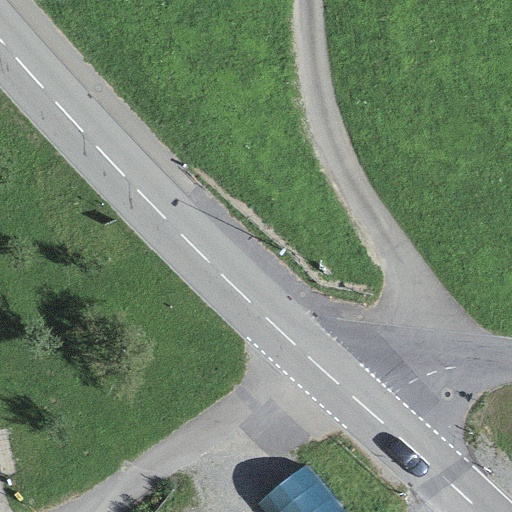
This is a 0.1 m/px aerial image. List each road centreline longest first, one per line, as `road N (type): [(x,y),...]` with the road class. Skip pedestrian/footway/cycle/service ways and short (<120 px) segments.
road 1 (secondary): [(0,41),(199,250),(363,405)]
road 2 (secondary): [(363,405),(480,511)]
road 3 (unclassified): [(363,405),(445,367),(511,359)]
